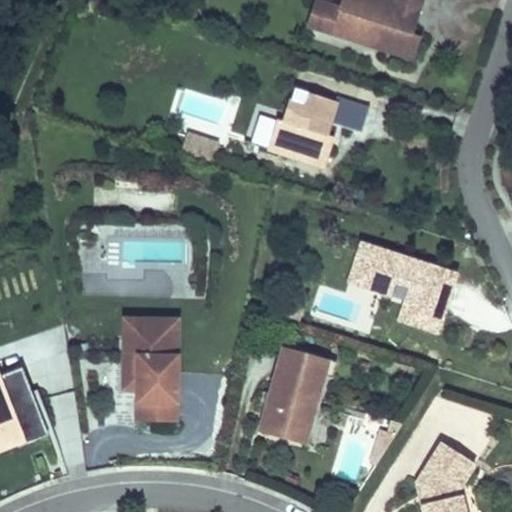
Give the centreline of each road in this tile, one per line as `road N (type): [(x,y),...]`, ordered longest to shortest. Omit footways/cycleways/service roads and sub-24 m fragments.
road 1 (residential): [(511,21),(470,162),(474,200),(511,276)]
road 2 (residential): [(42,511),(86,498),(162,493),(252,511)]
